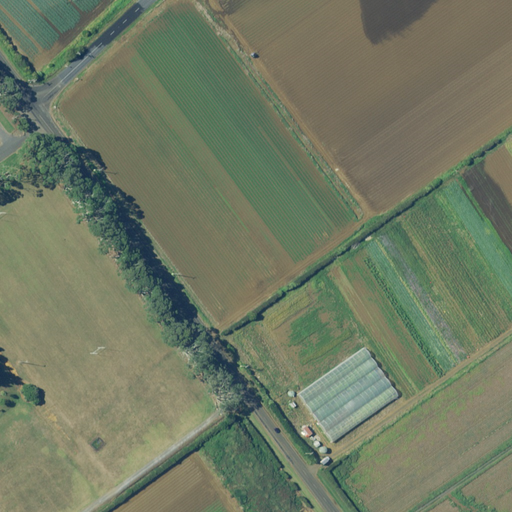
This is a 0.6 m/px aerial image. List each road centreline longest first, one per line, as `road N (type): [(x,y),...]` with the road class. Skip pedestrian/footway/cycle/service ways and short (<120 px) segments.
road 1 (tertiary): [(333,511),(31,105)]
road 2 (tertiary): [(31,105),(146,0)]
